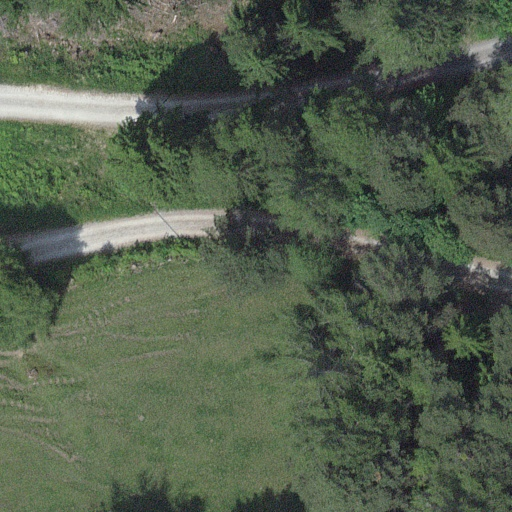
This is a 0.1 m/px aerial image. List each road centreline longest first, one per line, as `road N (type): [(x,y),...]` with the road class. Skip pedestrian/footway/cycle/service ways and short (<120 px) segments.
road 1 (track): [(0,259),(156,231),(250,229),(333,236),(511,281)]
road 2 (track): [(511,48),(237,106),(0,105)]
